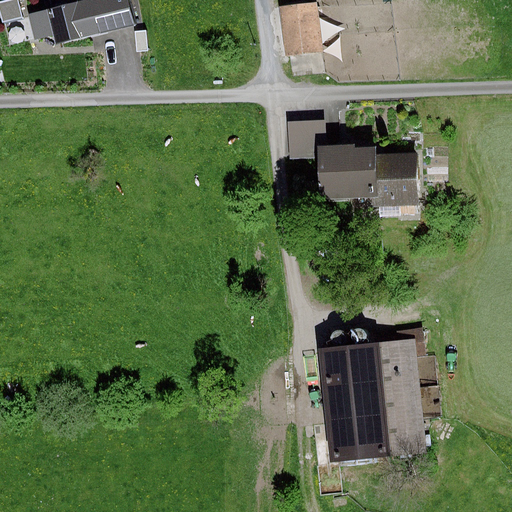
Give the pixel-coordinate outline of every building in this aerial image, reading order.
[(20,0),(5,0),(0,1),(0,5),(4,22),(24,17),(20,0)] [(133,0),(88,0),(30,14),(37,40),(58,35),(61,46),(140,26),(133,0)] [(316,3),(279,8),(285,56),(322,52),(320,35),(316,3)] [(325,146),(330,146),(328,120),(290,122),(292,160),(325,158),(325,146)] [(330,146),(325,146),(325,158),(327,200),(377,198),(377,207),(424,205),(421,154),(383,155),(383,147),(361,148),(361,145),(330,146)] [(367,344),(369,344),(372,343),(374,342),(375,339),(376,337),(375,334),(374,332),(372,330),(370,329),(368,329),(365,329),(363,330),(361,332),(360,335),(360,337),(361,340),(362,342),(364,344),(367,344)] [(346,348),(348,348),(351,347),(353,345),(354,342),(354,340),(353,337),(352,335),(350,333),(347,332),(345,332),(342,333),(340,335),(338,337),(338,339),(338,342),(339,344),(341,347),(343,348),(346,348)] [(420,344),(329,352),(339,463),(430,454),(420,344)]
